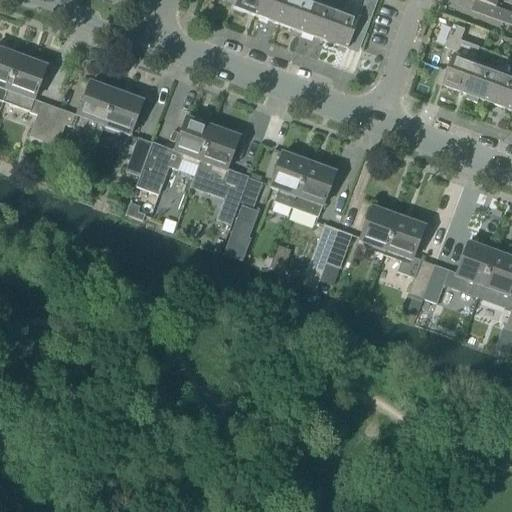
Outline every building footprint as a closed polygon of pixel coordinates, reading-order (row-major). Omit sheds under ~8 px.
[(235,0),(232,10),(257,19),(263,0),(235,0)] [(263,0),(257,19),(279,27),(289,0),(263,0)] [(289,0),(279,27),(301,36),(313,5),(315,6),(317,0),(308,0),(307,3),(298,0),(289,0)] [(301,36),(323,44),(334,13),(338,15),(341,0),(333,0),(329,12),(315,6),(313,5),(301,36)] [(334,13),(323,44),(346,52),(353,32),(364,36),(377,0),(364,0),(356,21),(338,15),(334,13)] [(470,0),(476,2),(496,9),(499,0),(470,0)] [(472,13),(494,21),(498,10),(496,9),(476,2),(472,13)] [(511,14),(498,10),(494,21),(511,27),(511,14)] [(444,88),(468,97),(479,67),(482,67),(486,52),(461,43),(465,31),(454,27),(445,50),(456,54),(444,88)] [(0,104),(2,105),(19,59),(7,55),(6,52),(0,50),(0,104)] [(482,102),(491,105),(502,75),(504,76),(509,60),(501,58),(496,73),(482,67),(479,67),(468,97),(467,102),(481,107),(482,102)] [(28,138),(42,143),(54,110),(33,102),(45,69),(19,59),(2,105),(36,117),(28,138)] [(491,105),(511,113),(511,78),(504,76),(502,75),(491,105)] [(54,110),(42,143),(56,149),(64,127),(99,140),(103,129),(102,129),(115,95),(88,85),(76,118),(54,110)] [(141,104),(115,95),(102,129),(103,129),(129,139),(141,104)] [(181,158),(198,164),(211,130),(185,120),(172,154),(150,146),(138,179),(135,189),(156,197),(167,170),(175,173),(181,158)] [(211,130),(198,164),(210,168),(204,183),(227,192),(216,222),(230,228),(238,206),(247,181),(225,173),(237,140),(211,130)] [(124,174),(138,179),(150,146),(137,141),(124,174)] [(294,200),(307,166),(281,156),(268,190),(277,193),(273,205),(291,211),(295,200),(294,200)] [(333,175),(307,166),(294,200),(295,200),(321,209),(333,175)] [(261,186),(247,181),(238,206),(252,211),(261,186)] [(256,215),(240,209),(224,250),(241,256),(247,241),(256,215)] [(357,244),(384,254),(396,220),(370,210),(357,244)] [(396,220),(384,254),(382,258),(400,264),(396,275),(413,281),(407,297),(421,302),(433,268),(411,260),(422,229),(396,220)] [(304,279),(318,284),(337,233),(323,228),(304,279)] [(337,233),(318,284),(332,289),(350,238),(337,233)] [(492,255),(481,251),(466,245),(455,276),(433,268),(421,302),(435,307),(442,288),(475,300),(476,301),(492,255)] [(511,282),(511,262),(503,259),(493,255),(492,255),(476,301),(510,313),(503,332),(511,335),(511,297),(507,296),(511,282)] [(496,353),(508,358),(511,346),(511,335),(503,332),(496,353)]
